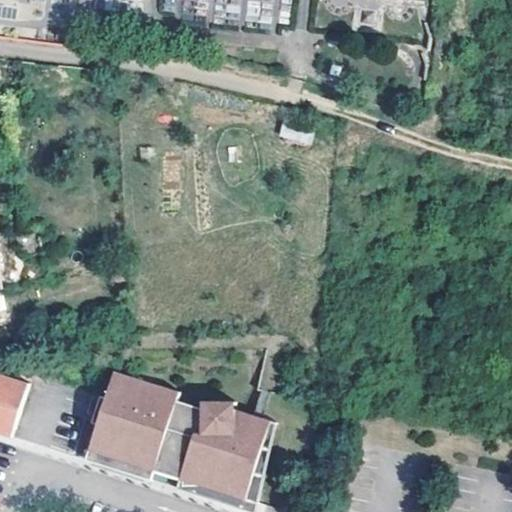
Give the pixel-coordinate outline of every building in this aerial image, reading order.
[(310,146),(315,130),(283,120),(278,136),(310,146)] [(180,390),(114,370),(90,448),(176,475),(185,477),(188,481),(204,483),(250,497),(251,495),(273,419),(236,408),(236,400),(203,399),(203,406),(177,398),(180,390)] [(0,421),(15,426),(30,381),(0,372),(0,421)] [(263,498),(280,420),(273,419),(251,495),(263,498)] [(0,432),(12,436),(15,426),(0,421),(0,432)] [(250,497),(204,483),(188,481),(185,477),(176,475),(90,448),(87,459),(259,511),(263,498),(251,495),(250,497)]
